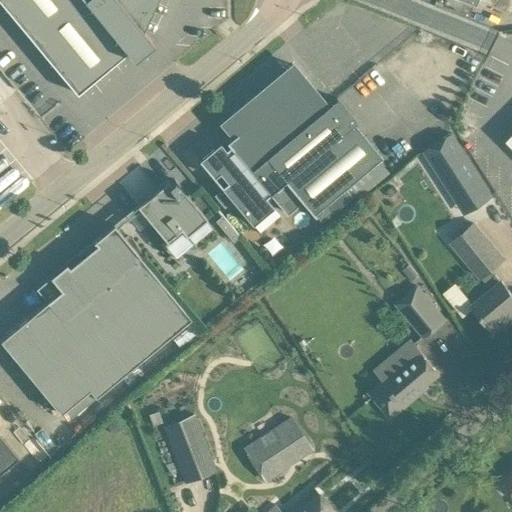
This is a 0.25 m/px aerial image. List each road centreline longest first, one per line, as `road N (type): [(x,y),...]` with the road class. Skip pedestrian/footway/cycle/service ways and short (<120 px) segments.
road 1 (unclassified): [(0,249),(280,0)]
road 2 (residential): [(370,511),(511,390)]
